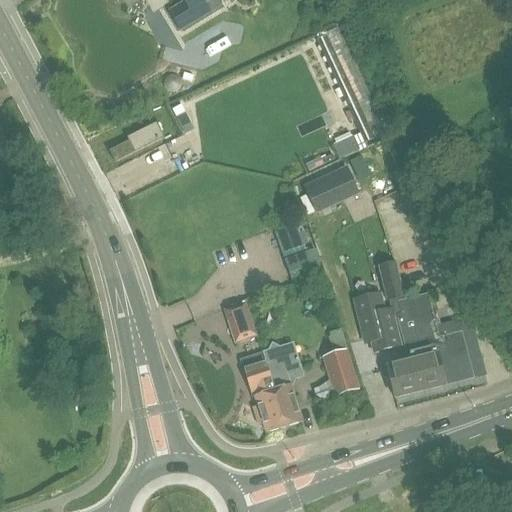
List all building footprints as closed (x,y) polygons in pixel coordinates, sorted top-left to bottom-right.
[(180,0),(182,3),(169,11),(180,29),(218,6),(219,2),(218,0),(180,0)] [(315,41),(363,145),(386,133),(337,28),(324,34),(325,36),(315,41)] [(171,95),(172,95),(173,95),(174,95),(175,94),(176,94),(177,93),(178,93),(178,92),(179,92),(179,91),(180,90),(180,89),(180,88),(181,88),(181,87),(181,86),(181,85),(180,84),(180,83),(180,82),(179,81),(178,80),(178,79),(177,79),(176,79),(176,78),(175,78),(174,78),(173,77),(172,77),(171,77),(171,78),(170,78),(169,78),(168,78),(168,79),(167,79),(166,79),(166,80),(165,81),(165,82),(164,82),(164,83),(164,84),(163,85),(163,86),(163,87),(163,88),(164,88),(164,89),(164,90),(165,90),(165,91),(165,92),(166,92),(166,93),(167,93),(168,94),(169,94),(170,95),(171,95)] [(171,110),(181,129),(189,124),(180,106),(171,110)] [(108,152),(114,165),(163,139),(156,124),(126,139),(128,142),(108,152)] [(180,173),(201,162),(195,150),(174,160),(180,173)] [(351,167),(369,163),(366,152),(348,157),(351,167)] [(316,169),(323,166),(320,158),(313,162),(316,169)] [(357,194),(345,168),(306,185),(319,212),(357,194)] [(402,298),(392,262),(376,266),(386,303),(390,302),(402,298)] [(388,365),(395,397),(485,374),(470,321),(435,330),(427,298),(412,302),(403,277),(400,278),(406,297),(412,314),(396,318),(402,345),(400,345),(405,361),(388,365)] [(396,318),(412,314),(406,297),(402,298),(390,302),(392,310),(382,312),(380,296),(364,300),(353,303),(363,347),(373,344),(374,352),(400,345),(402,345),(396,318)] [(223,311),(234,346),(248,341),(244,329),(253,325),(245,302),(223,311)] [(334,355),(322,359),(335,397),(357,389),(345,352),(339,330),(328,333),(334,355)] [(269,353),(266,354),(270,368),(267,368),(272,385),(275,393),(270,394),(280,429),(300,423),(290,387),(294,378),(300,376),(292,347),(279,350),(272,346),(269,353)] [(267,368),(248,374),(257,407),(252,409),(258,427),(263,426),(265,433),(280,429),(270,394),(275,393),(272,385),(267,368)]
